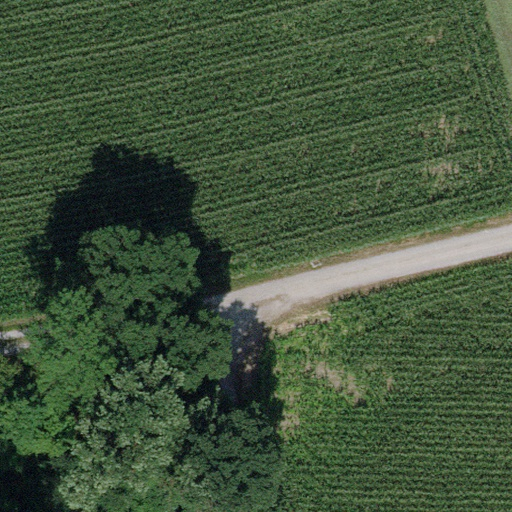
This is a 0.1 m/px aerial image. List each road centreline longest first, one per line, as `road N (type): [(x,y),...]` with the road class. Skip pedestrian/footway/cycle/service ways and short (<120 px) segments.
road 1 (track): [(511,243),(208,318),(0,346)]
road 2 (track): [(208,318),(247,511)]
